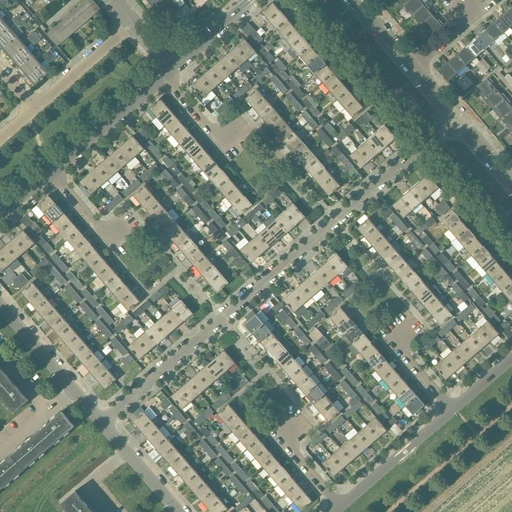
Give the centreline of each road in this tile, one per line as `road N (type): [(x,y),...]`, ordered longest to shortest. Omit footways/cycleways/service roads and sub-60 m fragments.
road 1 (residential): [(103,422),(457,117)]
road 2 (residential): [(103,422),(0,307)]
road 3 (residential): [(54,171),(165,76)]
road 4 (residential): [(339,506),(450,411)]
road 5 (residential): [(34,108),(133,21)]
